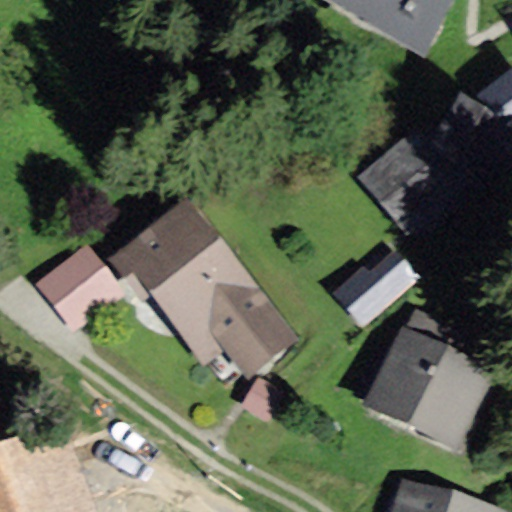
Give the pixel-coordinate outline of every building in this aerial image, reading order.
[(325,0),(322,5),(421,57),(451,0),(325,0)] [(511,73),(481,89),(504,134),(511,129),(511,73)] [(508,144),(460,114),(435,154),(483,184),(508,144)] [(458,197),(414,144),(366,185),(410,237),(458,197)] [(291,347),(184,214),(122,263),(203,365),(224,348),(249,380),(291,347)] [(393,251),(336,304),(366,335),(422,283),(393,251)] [(115,293),(87,256),(45,287),(72,324),(115,293)] [(498,357),(416,319),(371,413),(454,452),(498,357)] [(469,511),(401,492),(395,511),(469,511)]
